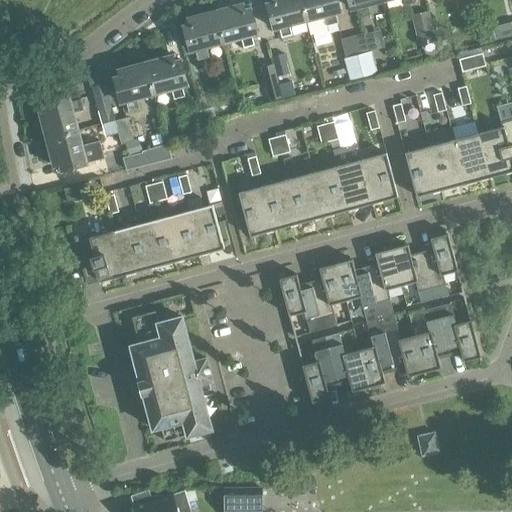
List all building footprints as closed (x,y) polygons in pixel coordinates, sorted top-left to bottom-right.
[(307,22),(301,0),(272,0),(273,4),(268,5),(274,31),(279,30),(282,39),(293,36),(290,27),(307,22)] [(301,0),(307,22),(325,18),(327,27),(338,24),(336,15),(340,14),(336,0),(301,0)] [(385,2),(384,0),(349,0),(352,10),(357,9),(359,19),(371,16),(368,6),(385,2)] [(227,11),(216,14),(224,44),(241,39),(244,50),(255,47),(252,36),(257,35),(250,10),(244,11),(243,5),(226,9),(227,11)] [(429,12),(412,16),(418,40),(435,36),(429,12)] [(207,48),(224,44),(216,14),(205,17),(205,15),(188,19),(190,25),(184,27),(191,53),(196,51),(198,62),(210,59),(207,48)] [(365,35),(353,38),(364,78),(379,73),(374,54),(370,55),(365,35)] [(364,78),(353,38),(341,41),(347,61),(346,61),(351,81),(364,78)] [(437,45),(440,57),(452,54),(449,42),(437,45)] [(440,57),(437,45),(425,48),(428,60),(440,57)] [(275,66),(278,78),(290,75),(285,55),(272,58),(275,66)] [(483,55),(460,61),(463,73),(486,67),(483,55)] [(147,65),(155,95),(172,91),(175,101),(186,98),(183,88),(188,87),(181,61),(175,62),(173,56),(157,61),(157,62),(147,65)] [(155,95),(147,65),(136,68),(135,66),(119,71),(121,77),(115,78),(122,104),(126,103),(129,113),(140,110),(137,100),(155,95)] [(283,99),(280,87),(278,78),(275,66),(262,70),(271,102),(283,99)] [(280,87),(283,99),(295,96),(292,84),(280,87)] [(103,125),(115,122),(112,110),(105,87),(93,90),(103,125)] [(467,87),(458,89),(463,107),(472,105),(467,87)] [(442,94),(434,96),(438,113),(447,111),(442,94)] [(48,140),(78,132),(74,115),(84,112),(81,101),(71,103),(70,99),(44,106),(45,112),(39,113),(44,129),(45,129),(48,140)] [(503,128),(480,134),(492,177),(511,172),(511,104),(511,120),(501,123),(503,128)] [(402,105),(393,107),(398,124),(406,122),(402,105)] [(213,110),(201,113),(204,126),(216,123),(213,110)] [(380,129),(375,112),(367,114),(371,131),(380,129)] [(204,126),(201,113),(189,117),(192,129),(204,126)] [(128,119),(115,122),(118,134),(122,146),(126,145),(128,154),(140,151),(138,140),(134,141),(128,119)] [(106,138),(118,134),(115,122),(103,125),(106,138)] [(326,125),(331,142),(339,140),(335,123),(326,125)] [(331,142),(326,125),(317,127),(322,145),(331,142)] [(101,142),(82,147),(78,132),(48,140),(51,151),(50,151),(54,167),(60,166),(61,172),(87,165),(87,164),(105,159),(101,142)] [(493,180),(492,177),(480,134),(456,140),(468,184),(490,178),(491,181),(493,180)] [(286,136),(277,138),(282,155),(291,153),(286,136)] [(273,158),(282,155),(277,138),(269,140),(273,158)] [(468,187),(468,184),(456,140),(431,147),(443,191),(466,184),(467,187),(468,187)] [(359,146),(334,152),(338,167),(350,211),(372,204),(373,207),(375,207),(374,204),(362,160),(359,146)] [(172,160),(169,147),(142,154),(143,156),(124,160),(127,171),(172,160)] [(443,191),(431,147),(406,154),(417,197),(442,191),(442,194),(444,193),(443,191)] [(362,160),(374,204),(398,197),(387,154),(362,160)] [(257,157),(248,160),(253,177),(261,175),(257,157)] [(350,211),(338,167),(314,173),(325,217),(348,211),(349,214),(351,214),(350,211)] [(325,217),(314,173),(289,180),(301,224),(324,217),(325,220),(326,220),(325,217)] [(188,176),(179,178),(184,196),(192,193),(188,176)] [(301,224),(289,180),(265,187),(277,230),(299,224),(300,227),(302,227),(301,224)] [(155,185),(159,202),(168,200),(163,182),(155,185)] [(151,204),(159,202),(155,185),(146,187),(151,204)] [(68,204),(81,200),(78,186),(64,190),(68,204)] [(277,230),(265,187),(239,193),(251,237),(275,231),(276,234),(278,233),(277,230)] [(116,195),(108,198),(112,215),(121,213),(116,195)] [(213,205),(189,212),(201,256),(225,249),(213,205)] [(165,218),(176,262),(199,256),(200,259),(201,259),(201,256),(189,212),(165,218)] [(165,218),(140,225),(152,269),(175,263),(175,266),(177,265),(176,262),(165,218)] [(152,269),(140,225),(116,231),(127,275),(150,269),(151,272),(153,272),(152,269)] [(127,275),(116,231),(92,238),(90,233),(75,238),(87,286),(89,285),(88,280),(100,276),(102,285),(104,285),(103,282),(126,276),(127,279),(128,278),(127,275)] [(423,253),(436,300),(449,296),(443,275),(457,272),(463,293),(464,293),(448,232),(446,232),(447,235),(431,239),(434,250),(423,253)] [(391,247),(402,286),(416,283),(422,304),(436,300),(423,253),(411,256),(408,245),(393,250),(392,247),(391,247)] [(388,290),(402,286),(391,247),(390,247),(391,250),(376,254),(378,265),(368,267),(381,318),(394,315),(388,290)] [(367,322),(381,318),(368,267),(356,271),(353,260),(337,264),(336,261),(336,262),(346,301),(360,298),(367,322)] [(323,280),(312,282),(325,330),(338,326),(332,305),(346,301),(336,262),(335,262),(336,265),(320,269),(323,280)] [(310,333),(325,330),(312,282),(300,286),(297,275),(282,279),(281,276),(279,277),(296,338),(297,338),(291,316),(305,312),(310,333)] [(482,361),(466,299),(465,300),(470,321),(457,325),(451,304),(438,308),(451,355),(461,352),(464,362),(480,358),(481,361),(482,361)] [(439,358),(451,355),(438,308),(424,311),(429,332),(415,336),(426,376),(427,375),(426,372),(441,368),(439,358)] [(131,347),(145,398),(154,430),(162,428),(165,443),(212,430),(203,396),(215,393),(206,360),(194,363),(182,318),(159,324),(156,312),(132,319),(139,345),(131,347)] [(401,340),(394,315),(381,318),(395,370),(406,367),(409,377),(424,373),(425,376),(426,376),(415,336),(401,340)] [(383,373),(395,370),(381,318),(367,322),(374,347),(360,351),(370,391),(371,390),(370,387),(386,383),(383,373)] [(340,334),(327,337),(339,384),(350,382),(353,392),(368,388),(369,391),(370,391),(360,351),(345,355),(340,334)] [(327,388),(339,384),(327,337),(313,341),(318,362),(304,366),(299,344),(297,344),(314,406),(315,405),(315,402),(330,398),(327,388)] [(434,435),(423,437),(420,438),(424,456),(438,453),(434,435)] [(261,511),(262,489),(226,490),(225,511),(261,511)] [(177,495),(134,508),(135,511),(190,511),(190,509),(187,499),(186,497),(185,492),(177,495)]
